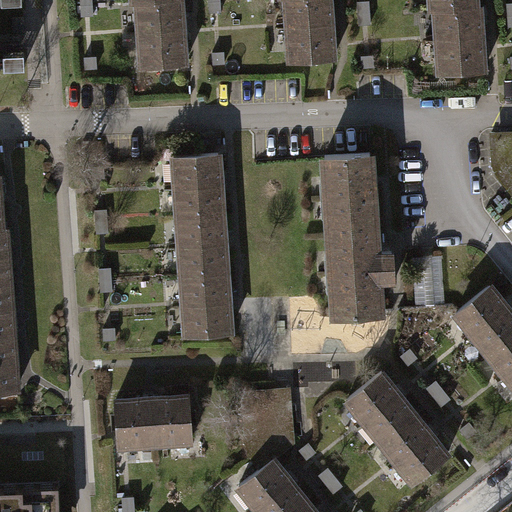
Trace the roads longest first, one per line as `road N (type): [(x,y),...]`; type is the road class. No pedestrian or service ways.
road 1 (residential): [(0,127),(368,114)]
road 2 (residential): [(368,114),(437,111),(441,186),(511,269)]
